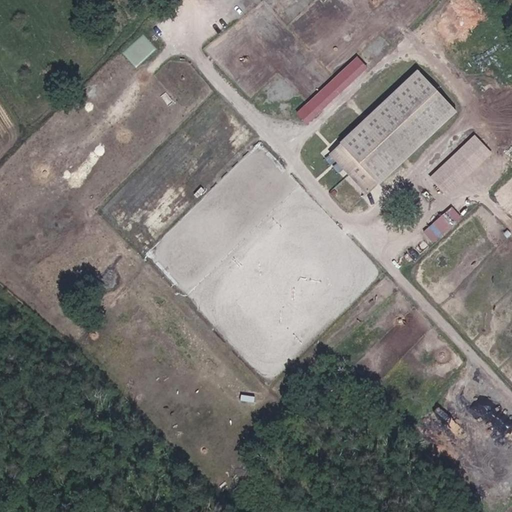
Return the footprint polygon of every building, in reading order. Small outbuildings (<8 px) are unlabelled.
[(309,125),(370,67),(359,55),(297,113),(309,125)] [(330,154),(371,196),(460,110),(420,68),(330,154)] [(476,133),(430,177),(448,195),(493,151),(476,133)] [(452,205),(424,232),(435,243),(463,217),(452,205)] [(444,407),(435,418),(453,432),(462,421),(444,407)] [(435,429),(426,443),(463,467),(472,453),(435,429)]
